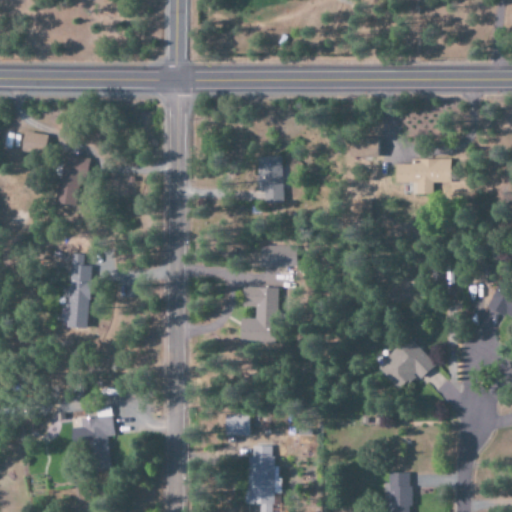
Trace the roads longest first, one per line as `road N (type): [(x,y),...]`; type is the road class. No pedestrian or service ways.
road 1 (tertiary): [(0,77),(511,79)]
road 2 (residential): [(177,81),(172,511)]
